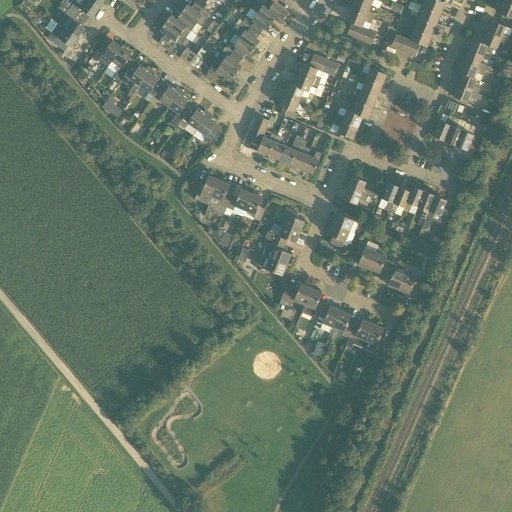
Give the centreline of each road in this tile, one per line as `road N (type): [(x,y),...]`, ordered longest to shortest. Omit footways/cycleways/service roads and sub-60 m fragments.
road 1 (residential): [(326,205),(350,149),(403,171),(471,0)]
road 2 (track): [(0,297),(180,511)]
road 3 (residential): [(241,115),(135,37),(161,0)]
road 4 (residential): [(326,205),(222,161),(241,115)]
road 5 (residential): [(241,115),(321,0)]
